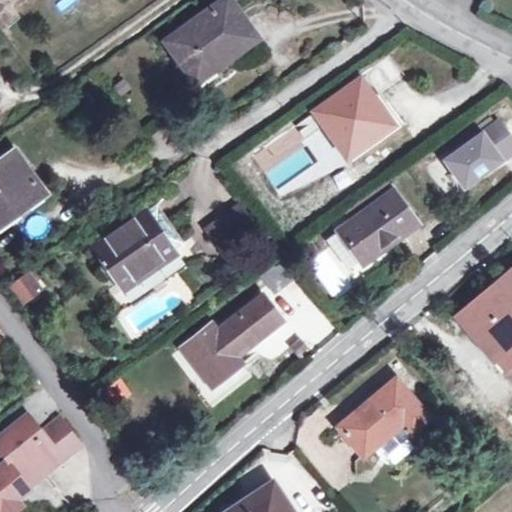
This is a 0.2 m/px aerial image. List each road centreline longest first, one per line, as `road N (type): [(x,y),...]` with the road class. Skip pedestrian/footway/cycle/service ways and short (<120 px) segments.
road 1 (residential): [(511,216),(162,511)]
road 2 (tertiary): [(394,0),(511,61)]
